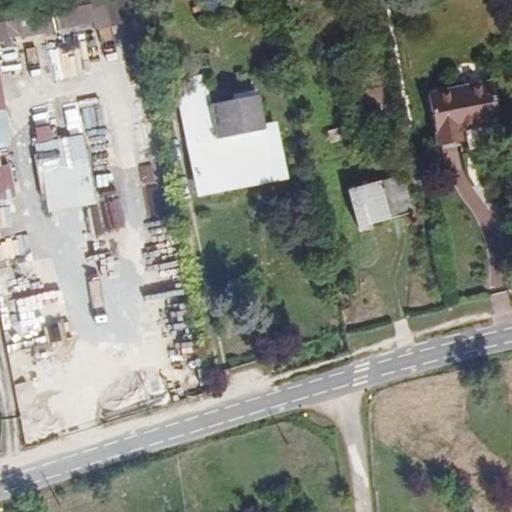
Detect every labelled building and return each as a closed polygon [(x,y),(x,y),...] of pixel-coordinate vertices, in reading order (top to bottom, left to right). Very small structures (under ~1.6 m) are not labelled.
[(14,8),(21,39),(51,32),(45,0),(14,8)] [(58,0),(64,30),(95,24),(89,0),(58,0)] [(0,43),(9,42),(2,12),(0,12),(0,43)] [(428,94),(437,144),(464,138),(462,129),(499,123),(492,82),(428,94)] [(180,88),(200,191),(281,175),(273,134),(263,136),(256,101),(207,111),(202,83),(180,88)] [(48,215),(95,205),(82,137),(35,146),(48,215)] [(0,199),(15,196),(9,166),(0,167),(0,199)] [(348,191),(358,227),(413,212),(404,176),(348,191)]
